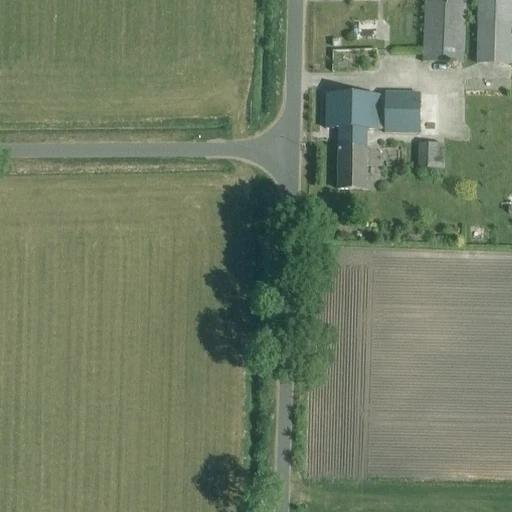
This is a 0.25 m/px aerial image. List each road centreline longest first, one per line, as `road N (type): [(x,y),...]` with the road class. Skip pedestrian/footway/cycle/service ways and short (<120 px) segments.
road 1 (unclassified): [(268,511),(280,146)]
road 2 (unclassified): [(0,146),(280,146)]
road 3 (unclassified): [(280,146),(288,0)]
